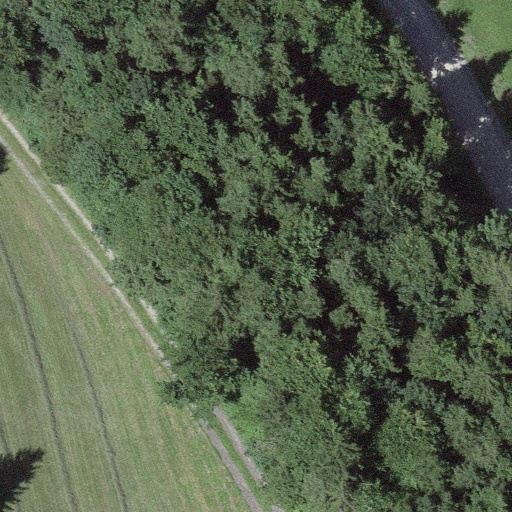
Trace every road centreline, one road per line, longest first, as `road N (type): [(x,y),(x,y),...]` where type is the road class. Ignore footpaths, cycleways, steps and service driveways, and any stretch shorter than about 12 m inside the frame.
road 1 (track): [(265,511),(0,150)]
road 2 (unclassified): [(511,212),(385,0)]
